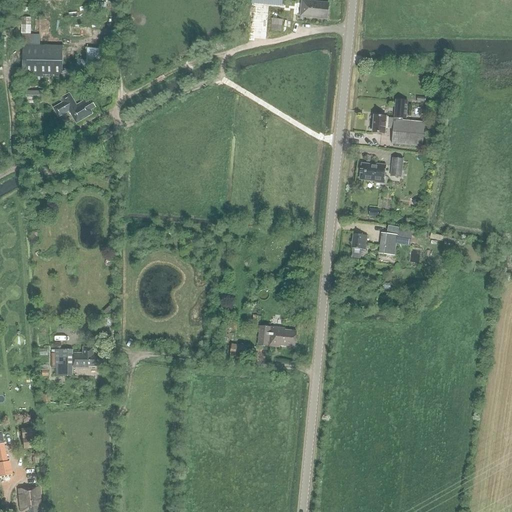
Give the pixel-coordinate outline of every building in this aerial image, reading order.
[(327,19),(329,5),(303,2),(301,16),(327,19)] [(272,19),(271,31),(281,32),(282,19),(272,19)] [(63,46),(23,46),(22,78),(62,78),(63,46)] [(85,74),(85,68),(86,61),(77,60),(76,64),(71,63),(70,75),(83,76),(83,74),(85,74)] [(21,87),(21,91),(21,97),(41,98),(41,92),(27,91),(27,88),(21,87)] [(90,111),(95,108),(91,101),(87,104),(85,101),(76,106),(69,94),(60,99),(63,103),(53,109),(59,117),(69,111),(76,124),(92,114),(90,111)] [(428,107),(428,99),(418,98),(418,106),(428,107)] [(385,129),(393,129),(392,144),(422,147),(424,123),(399,121),(399,119),(405,120),(407,102),(396,101),(394,119),(386,118),(386,117),(374,116),(373,133),(384,134),(385,129)] [(390,176),(401,178),(403,159),(392,158),(390,176)] [(377,165),(377,166),(361,165),(360,180),(384,183),(386,166),(377,165)] [(398,234),(397,235),(396,244),(410,246),(412,230),(398,228),(398,234)] [(396,244),(397,235),(381,233),(379,254),(395,256),(396,244)] [(360,259),(362,250),(365,251),(367,236),(353,234),(351,249),(353,249),(352,258),(360,259)] [(295,348),(296,332),(285,331),(285,329),(271,328),(261,327),(259,346),(269,347),(279,348),(279,346),(280,346),(282,347),(285,348),(286,347),(295,348)] [(99,356),(93,356),(93,348),(82,347),(82,354),(72,353),(73,350),(55,349),(54,354),(50,353),(50,368),(54,368),(54,375),(72,376),(72,367),(88,368),(88,366),(98,366),(99,356)] [(230,357),(246,359),(247,350),(231,348),(230,357)] [(21,429),(22,440),(35,438),(34,427),(21,429)] [(35,438),(22,440),(24,450),(37,448),(35,438)] [(40,505),(39,487),(18,489),(19,511),(21,511),(26,511),(38,511),(39,511),(40,511),(39,505),(40,505)]
